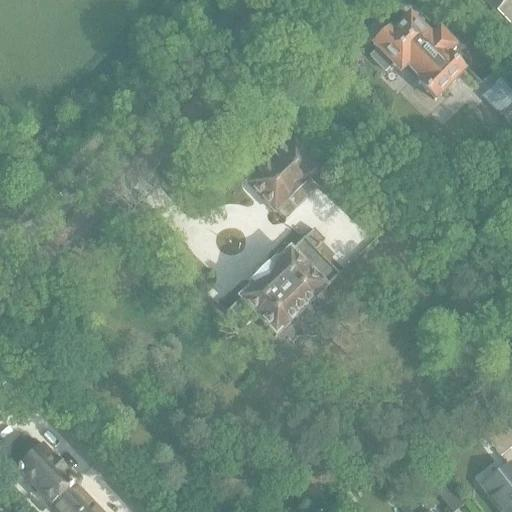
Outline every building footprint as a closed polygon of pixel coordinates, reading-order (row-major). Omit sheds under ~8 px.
[(506,0),(486,0),(496,10),(506,0)] [(377,51),(370,58),(384,73),(392,66),(399,74),(407,67),(422,83),(419,86),(433,101),(439,96),(440,97),(464,74),(448,58),(455,51),(438,33),(431,41),(409,17),(392,33),(389,30),(386,33),(384,32),(374,42),(375,43),(372,46),(377,51)] [(511,126),(511,91),(502,81),(486,96),(502,113),(499,116),(510,128),(511,126)] [(309,180),(322,168),(294,139),(247,185),(274,213),(287,201),(296,210),(317,189),(309,180)] [(325,290),(339,277),(315,252),(325,243),(314,231),(290,254),(289,253),(277,265),(275,264),(250,288),(252,289),(227,312),(244,330),(255,319),(275,339),(326,291),(325,290)] [(500,458),(511,448),(511,430),(505,422),(484,437),(500,458)] [(402,454),(412,446),(406,439),(396,446),(402,454)] [(94,503),(78,486),(78,485),(67,473),(66,473),(57,464),(56,465),(37,446),(31,446),(26,450),(26,455),(30,460),(17,472),(55,511),(99,511),(92,504),(94,503)] [(511,511),(511,469),(510,466),(482,488),(500,511),(511,511)] [(450,511),(456,511),(464,506),(448,486),(437,495),(450,511)]
